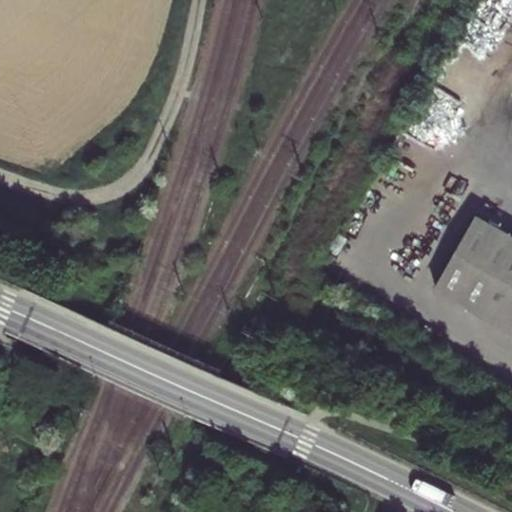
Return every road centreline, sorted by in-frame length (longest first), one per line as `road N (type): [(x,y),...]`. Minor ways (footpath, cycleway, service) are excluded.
road 1 (secondary): [(0,304),(277,424),(455,511)]
road 2 (track): [(199,0),(158,143),(127,186),(83,199),(0,177)]
